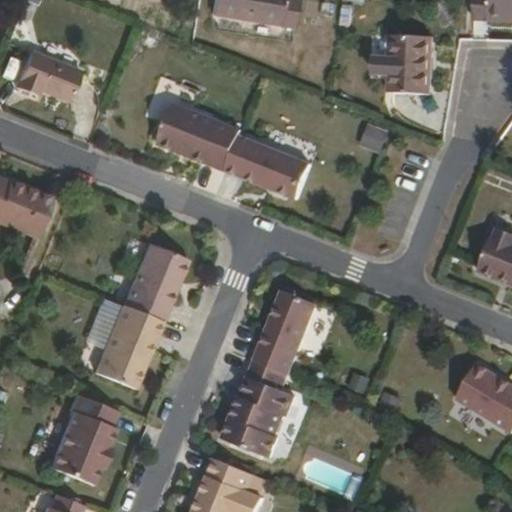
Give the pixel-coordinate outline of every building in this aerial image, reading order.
[(215,0),(213,16),(295,30),(299,0),(215,0)] [(511,0),(475,0),(475,22),(511,23),(511,0)] [(429,100),(431,43),(391,42),(390,64),(375,64),(374,81),(389,81),(389,98),(429,100)] [(70,105),(81,77),(31,55),(16,91),(37,100),(40,92),(70,105)] [(160,151),(226,177),(241,141),(243,135),(175,108),(182,89),(144,74),(128,114),(168,130),(160,151)] [(368,124),(360,145),(380,152),(388,131),(368,124)] [(241,141),(226,177),(299,206),(311,171),(241,141)] [(1,204),(0,203),(0,226),(37,241),(52,204),(9,185),(8,187),(1,204)] [(511,239),(499,235),(497,242),(495,241),(480,277),(511,289),(511,239)] [(125,310),(163,325),(176,296),(174,295),(178,286),(180,286),(189,265),(150,249),(125,310)] [(255,363),(288,377),(316,308),(283,295),(266,336),(255,363)] [(125,310),(124,309),(97,377),(136,393),(145,370),(143,369),(146,360),(149,362),(154,348),(163,325),(125,310)] [(282,394),(288,377),(255,363),(249,380),(282,394)] [(511,438),(511,389),(510,389),(480,368),(458,401),(511,438)] [(282,394),(249,380),(243,395),(224,442),(270,460),(278,439),(268,435),(277,415),(286,419),(295,398),(282,394)] [(397,414),(403,398),(386,392),(379,408),(397,414)] [(119,415),(78,398),(72,414),(76,415),(54,471),(95,488),(102,470),(105,471),(113,450),(111,449),(118,432),(113,430),(119,415)] [(254,476),(216,460),(198,501),(201,503),(197,511),(195,511),(194,511),(258,511),(264,499),(247,493),(254,476)] [(83,511),(85,508),(58,497),(52,511),(49,510),(47,511),(83,511)]
